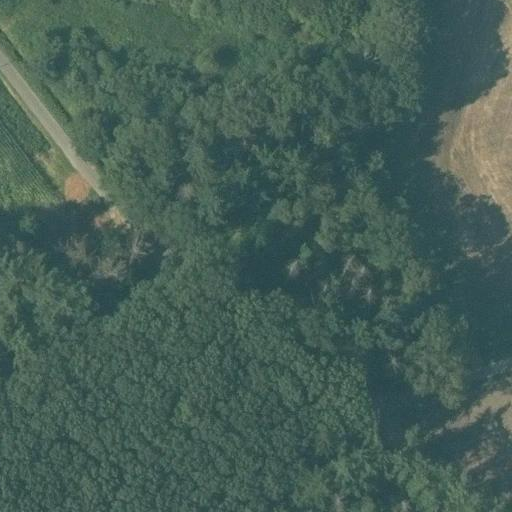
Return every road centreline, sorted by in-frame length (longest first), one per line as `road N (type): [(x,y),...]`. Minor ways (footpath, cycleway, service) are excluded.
road 1 (residential): [(185,269),(368,409),(511,362)]
road 2 (residential): [(0,59),(102,189),(185,269)]
road 3 (residential): [(0,418),(146,313),(185,269)]
road 4 (track): [(368,409),(487,511)]
